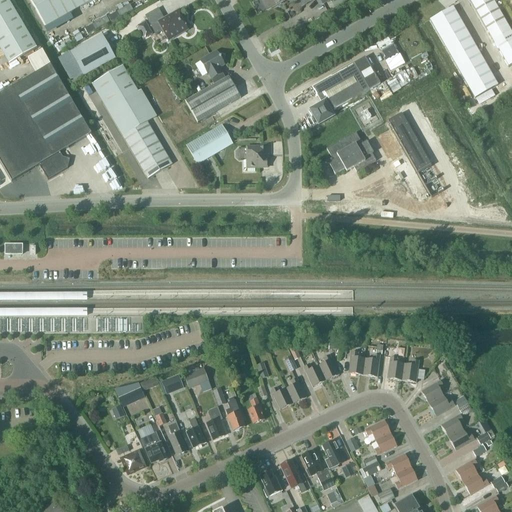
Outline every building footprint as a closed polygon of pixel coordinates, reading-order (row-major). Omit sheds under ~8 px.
[(7,0),(0,0),(0,53),(8,67),(38,51),(7,0)] [(94,0),(30,0),(46,28),(94,0)] [(263,0),(269,9),(284,0),(291,0),(295,1),(297,0),(263,0)] [(469,0),(493,42),(511,32),(492,0),(469,0)] [(133,3),(110,15),(113,20),(136,8),(133,3)] [(444,12),(430,20),(475,99),(498,86),(453,7),(444,12)] [(156,34),(163,31),(169,41),(188,30),(184,24),(187,22),(179,10),(164,19),(158,9),(145,16),(146,17),(156,34)] [(89,32),(111,22),(108,16),(86,27),(89,32)] [(145,22),(137,27),(143,39),(152,34),(145,22)] [(72,54),(83,75),(115,58),(103,37),(72,54)] [(394,45),(382,51),(392,70),(404,64),(394,45)] [(208,75),(215,85),(226,79),(219,68),(225,65),(221,59),(221,58),(221,55),(218,54),(216,51),(200,61),(208,75)] [(36,74),(0,94),(0,161),(12,181),(39,165),(48,180),(67,168),(70,159),(63,157),(60,153),(91,134),(50,65),(42,52),(28,60),(36,74)] [(331,113),(369,90),(354,64),(312,88),(321,104),(306,113),(313,129),(333,117),(331,113)] [(136,93),(121,67),(92,84),(123,136),(148,179),(172,165),(147,123),(156,117),(141,91),(136,93)] [(386,80),(392,92),(420,79),(414,67),(386,80)] [(228,77),(226,79),(215,85),(185,102),(197,123),(241,98),(229,77),(228,77)] [(402,114),(388,122),(418,175),(431,167),(402,114)] [(226,148),(232,144),(228,137),(222,127),(187,147),(197,164),(226,148)] [(376,161),(372,154),(373,153),(367,142),(362,144),(360,141),(356,133),(327,149),(331,157),(333,161),(328,164),(335,175),(346,169),(347,172),(354,168),(356,172),(376,161)] [(268,154),(271,154),(271,144),(260,144),(260,147),(247,148),(247,160),(243,161),(243,173),(255,172),(255,168),(268,168),(268,154)] [(5,255),(22,255),(22,245),(5,245),(5,255)] [(0,317),(87,317),(87,309),(0,309),(0,317)] [(300,357),(295,346),(289,349),(295,360),(300,357)] [(362,376),(365,359),(358,358),(359,353),(351,352),(348,374),(362,376)] [(372,360),(365,359),(362,376),(377,378),(380,356),(373,355),(372,360)] [(284,359),(290,372),(297,369),(291,356),(284,359)] [(330,356),(323,359),(325,363),(319,366),(325,382),(339,375),(330,356)] [(387,379),(402,381),(404,364),(397,363),(398,359),(390,358),(387,379)] [(419,362),(412,361),(411,365),(404,364),(402,381),(416,383),(419,362)] [(262,379),(269,377),(264,363),(256,366),(262,379)] [(312,388),(325,382),(319,366),(312,369),(310,365),(303,368),(312,388)] [(189,374),(194,386),(208,380),(204,369),(189,374)] [(246,378),(244,372),(236,374),(238,381),(246,378)] [(183,387),(178,375),(161,383),(166,394),(172,392),(171,390),(177,388),(177,390),(183,387)] [(297,379),(290,382),(292,386),(286,389),(293,404),(306,398),(297,379)] [(421,392),(429,405),(443,396),(440,390),(444,387),(440,381),(421,392)] [(261,398),(267,396),(264,386),(258,388),(261,398)] [(280,411),(293,404),(286,389),(279,392),(277,388),(271,391),(280,411)] [(226,404),(220,389),(213,392),(219,406),(226,404)] [(130,392),(135,403),(140,400),(135,390),(130,392)] [(253,409),(248,411),(253,425),(265,420),(262,414),(263,413),(260,406),(255,394),(248,397),(253,409)] [(436,417),(455,406),(451,400),(447,402),(443,396),(429,405),(436,417)] [(468,404),(463,396),(454,401),(459,409),(468,404)] [(228,403),(230,409),(226,411),(228,416),(227,416),(228,417),(228,419),(228,420),(229,421),(233,431),(235,431),(236,431),(239,430),(240,429),(245,427),(240,412),(239,412),(237,406),(234,398),(229,400),(230,402),(228,403)] [(463,417),(472,412),(468,405),(459,410),(463,417)] [(125,416),(121,406),(111,410),(116,420),(125,416)] [(214,441),(225,436),(221,428),(222,428),(219,420),(221,419),(217,409),(210,412),(209,413),(212,422),(206,424),(210,433),(214,441)] [(155,417),(160,426),(167,423),(163,414),(155,417)] [(441,426),(449,439),(463,431),(459,424),(464,421),(460,415),(441,426)] [(186,433),(190,441),(191,441),(194,449),(205,444),(194,419),(188,422),(192,430),(186,433)] [(375,441),(390,434),(384,421),(365,430),(368,437),(372,435),(375,441)] [(175,424),(168,427),(172,436),(169,438),(177,456),(187,452),(175,424)] [(463,431),(449,439),(456,451),(474,440),(471,434),(467,436),(463,431)] [(167,459),(164,451),(163,451),(156,433),(141,440),(151,464),(159,460),(160,462),(161,461),(163,462),(165,461),(166,459),(167,459)] [(487,433),(476,439),(480,445),(490,439),(487,433)] [(397,447),(390,434),(375,441),(378,448),(374,450),(377,457),(397,447)] [(359,449),(354,438),(346,442),(352,453),(359,449)] [(340,454),(341,454),(338,447),(337,448),(333,441),(322,447),(329,459),(325,461),(329,469),(338,465),(338,464),(344,461),(340,454)] [(473,452),(476,457),(486,451),(483,446),(473,452)] [(316,475),(324,491),(335,486),(327,469),(323,471),(320,464),(316,457),(315,457),(312,451),(301,456),(308,469),(306,470),(309,478),(316,475)] [(134,473),(135,472),(145,467),(139,452),(121,459),(122,460),(121,462),(123,465),(124,467),(128,475),(129,475),(131,475),(134,473)] [(393,469),(396,475),(411,468),(405,455),(385,464),(388,471),(393,469)] [(377,462),(374,457),(364,462),(366,467),(377,462)] [(474,469),(478,466),(474,460),(455,471),(463,483),(477,475),(474,469)] [(305,482),(300,473),(299,473),(296,467),(295,467),(292,461),(286,463),(285,463),(282,464),(282,465),(280,466),(287,480),(288,480),(292,488),(305,482)] [(381,471),(377,462),(366,467),(370,476),(381,471)] [(340,469),(345,480),(355,475),(350,464),(340,469)] [(396,475),(399,482),(395,484),(398,490),(417,481),(411,468),(396,475)] [(278,484),(275,477),(274,477),(271,471),(260,476),(266,489),(263,490),(267,498),(281,492),(278,484)] [(481,481),(477,475),(463,483),(470,496),(489,485),(485,479),(481,481)] [(494,489),(505,483),(501,477),(491,483),(494,489)] [(303,483),(298,486),(301,493),(306,491),(303,483)] [(506,483),(496,489),(498,493),(508,487),(506,483)] [(395,498),(390,489),(377,495),(382,504),(395,498)] [(328,493),(333,505),(342,501),(338,490),(328,493)] [(371,500),(368,495),(358,501),(361,506),(371,500)] [(420,511),(411,496),(394,505),(398,511),(420,511)] [(477,507),(479,511),(497,511),(499,511),(495,505),(499,503),(496,496),(477,507)] [(361,506),(364,511),(374,506),(371,500),(361,506)]
